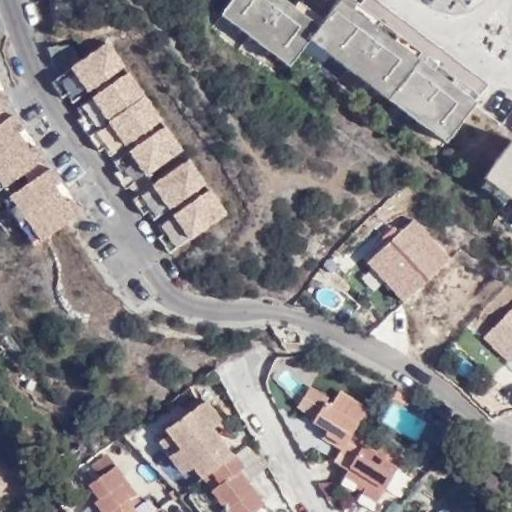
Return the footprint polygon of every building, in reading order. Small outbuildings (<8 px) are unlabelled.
[(232,0),(220,14),(286,63),(313,24),(295,10),(302,1),(300,0),(232,0)] [(379,31),(337,0),(306,39),(387,101),(418,59),(392,42),(396,34),(383,24),(379,31)] [(94,88),(115,74),(125,67),(109,44),(107,44),(82,61),(61,76),(51,82),(62,98),(67,95),(73,103),(94,88)] [(82,61),(72,47),(48,48),(54,66),(61,76),(82,61)] [(433,78),(419,68),(389,105),(441,141),(471,105),(447,86),(452,80),(438,70),(433,78)] [(88,136),(145,96),(128,72),(119,79),(98,94),(76,108),(82,117),(77,120),(88,136)] [(98,94),(119,79),(115,74),(94,88),(98,94)] [(131,142),(152,127),(162,121),(145,96),(88,136),(99,151),(104,148),(110,157),(131,142)] [(0,156),(24,141),(18,133),(23,129),(13,115),(10,117),(4,109),(0,110),(0,156)] [(152,171),(182,150),(166,126),(157,133),(135,147),(114,162),(119,170),(114,174),(125,189),(130,186),(152,171)] [(135,147),(157,133),(152,127),(131,142),(135,147)] [(35,145),(23,128),(23,129),(18,133),(24,141),(29,148),(34,145),(35,146),(35,145)] [(511,142),(509,140),(479,181),(511,204),(511,142)] [(41,162),(44,160),(35,146),(34,145),(29,148),(24,141),(0,156),(0,180),(4,187),(24,174),(41,162)] [(206,184),(189,160),(159,181),(137,196),(132,200),(143,215),(148,212),(154,220),(176,205),(196,191),(206,184)] [(26,218),(61,194),(55,186),(60,183),(60,182),(50,169),(47,171),(41,162),(24,174),(30,182),(11,196),(26,218)] [(159,181),(152,171),(130,186),(137,196),(159,181)] [(72,199),(60,182),(60,183),(55,186),(61,194),(66,202),(71,199),(72,200),(72,199)] [(169,253),(227,214),(210,190),(180,210),(158,225),(163,234),(159,238),(169,253)] [(180,210),(200,196),(196,191),(176,205),(180,210)] [(81,213),(72,200),(71,199),(66,202),(61,194),(26,218),(42,241),(81,213)] [(412,218),(366,261),(404,301),(449,258),(412,218)] [(511,307),(484,336),(508,360),(511,355),(511,307)] [(265,381),(297,396),(309,371),(276,356),(265,381)] [(392,395),(403,402),(407,395),(395,390),(392,395)] [(360,445),(363,439),(350,430),(365,409),(337,391),(328,406),(322,402),(311,422),(322,430),(320,433),(340,445),(331,459),(345,468),(360,445)] [(195,467),(205,479),(231,459),(235,456),(213,428),(217,425),(212,418),(216,415),(205,401),(167,430),(170,435),(161,442),(173,458),(182,450),(195,467)] [(212,418),(217,425),(221,421),(216,415),(212,418)] [(240,471),(248,481),(266,467),(252,442),(235,456),(244,467),(240,471)] [(345,468),(342,474),(362,487),(353,499),(368,508),(398,462),(376,447),(373,452),(360,445),(345,468)] [(173,458),(186,474),(195,467),(182,450),(173,458)] [(213,493),(228,511),(252,511),(256,509),(264,502),(248,481),(244,477),(239,481),(234,475),(240,471),(244,467),(235,456),(231,459),(205,479),(215,492),(213,493)] [(88,470),(97,481),(114,470),(106,459),(88,470)] [(132,511),(130,509),(125,503),(133,497),(114,470),(97,481),(83,491),(92,505),(89,507),(92,511),(132,511)] [(234,475),(239,481),(244,477),(240,471),(234,475)] [(125,503),(130,509),(138,504),(133,497),(125,503)] [(256,509),(257,511),(274,511),(266,501),(264,502),(256,509)]
